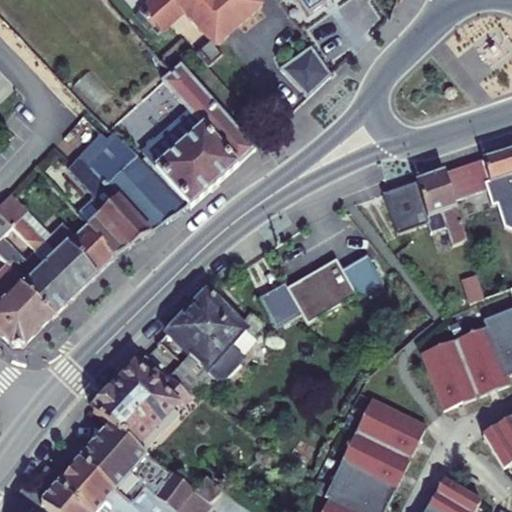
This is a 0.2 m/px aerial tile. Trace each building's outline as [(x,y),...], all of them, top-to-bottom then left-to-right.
[(195,57),(208,71),(222,58),(214,50),(227,38),(220,31),(230,22),(237,29),(260,8),(252,0),(168,0),(168,1),(166,0),(155,0),(137,17),(152,33),(154,30),(160,37),(181,17),(208,45),(195,57)] [(276,0),(281,6),(289,0),(295,0),(309,18),(334,0),(276,0)] [(308,102),(334,77),(313,49),(280,74),(308,102)] [(99,123),(122,111),(98,69),(75,81),(99,123)] [(181,69),(170,77),(160,85),(190,116),(203,129),(194,137),(181,123),(180,122),(141,158),(190,211),(257,152),(181,69)] [(203,129),(190,116),(181,123),(194,137),(203,129)] [(91,202),(77,217),(86,228),(116,260),(169,223),(133,188),(149,173),(113,137),(106,143),(101,138),(67,172),(74,179),(78,184),(91,197),(91,202)] [(511,152),(490,159),(444,175),(449,193),(474,185),(479,195),(504,188),(511,215),(511,152)] [(169,223),(187,211),(149,173),(133,188),(169,223)] [(449,193),(444,175),(416,185),(427,220),(428,225),(431,235),(446,230),(451,248),(466,244),(449,193)] [(427,220),(416,185),(382,196),(396,237),(428,225),(427,220)] [(28,215),(9,197),(0,206),(0,220),(10,232),(33,256),(74,300),(116,260),(86,228),(74,239),(62,227),(50,238),(44,245),(21,222),(28,215)] [(44,245),(50,238),(28,215),(21,222),(44,245)] [(53,320),(74,300),(33,256),(24,264),(2,240),(10,232),(0,220),(0,260),(14,276),(18,286),(53,320)] [(368,258),(341,273),(356,299),(358,303),(384,289),(368,258)] [(0,260),(0,283),(8,283),(14,276),(0,260)] [(341,273),(335,262),(286,290),(292,303),(301,317),(307,328),(356,299),(341,273)] [(470,307),(484,303),(476,278),(461,282),(470,307)] [(22,350),(53,320),(18,286),(0,304),(0,341),(9,350),(22,350)] [(286,290),(284,286),(268,295),(278,312),(292,303),(286,290)] [(252,341),(263,329),(251,318),(241,328),(207,294),(164,338),(188,359),(213,381),(217,384),(226,384),(243,368),(243,359),(234,350),(247,336),(252,341)] [(278,312),(268,295),(258,301),(276,332),(301,317),(292,303),(278,312)] [(485,331),(507,380),(511,377),(511,311),(482,324),(485,331)] [(454,343),(476,401),(510,387),(507,380),(485,331),(454,343)] [(420,357),(442,414),(476,401),(454,343),(420,357)] [(182,366),(206,389),(213,381),(188,359),(182,366)] [(197,399),(206,389),(182,366),(161,388),(156,383),(162,377),(143,360),(93,414),(108,430),(138,452),(177,411),(180,413),(195,397),(197,399)] [(355,435),(410,461),(426,429),(371,402),(355,435)] [(511,420),(482,438),(503,473),(511,467),(511,420)] [(178,511),(192,492),(138,452),(108,430),(79,462),(135,511),(178,511)] [(355,435),(338,467),(395,493),(410,461),(355,435)] [(135,511),(79,462),(56,488),(83,511),(135,511)] [(338,467),(323,500),(327,502),(350,511),(385,511),(395,493),(338,467)] [(211,505),(219,493),(202,481),(194,493),(211,505)] [(444,483),(427,511),(428,511),(475,511),(480,505),(444,483)] [(83,511),(56,488),(40,506),(46,511),(83,511)] [(350,511),(327,502),(322,511),(350,511)]
